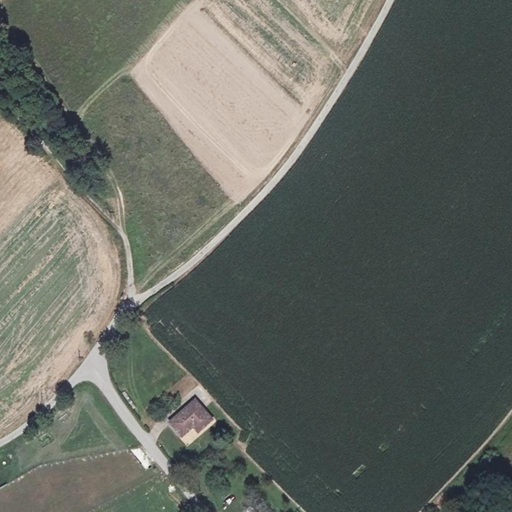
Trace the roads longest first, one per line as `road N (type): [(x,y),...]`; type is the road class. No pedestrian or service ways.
road 1 (unclassified): [(389,0),(296,162),(133,307),(91,360)]
road 2 (unclassified): [(91,360),(208,511)]
road 3 (unclassified): [(91,360),(0,445)]
